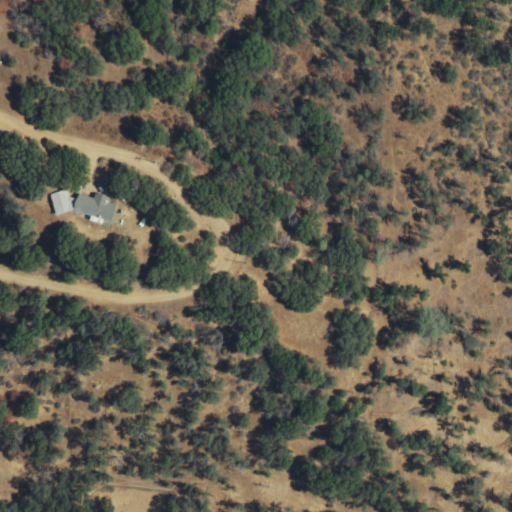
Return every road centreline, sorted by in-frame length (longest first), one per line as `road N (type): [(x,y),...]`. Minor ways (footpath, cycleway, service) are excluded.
road 1 (residential): [(0,274),(142,301),(208,288),(225,254),(219,221),(184,172),(138,157)]
road 2 (residential): [(138,157),(0,115)]
